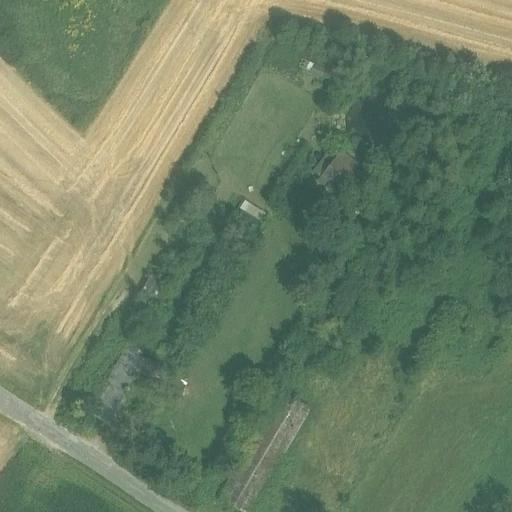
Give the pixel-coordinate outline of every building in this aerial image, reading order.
[(343,155),(323,180),(338,193),(358,168),(343,155)] [(231,217),(250,231),(261,215),(242,201),(231,217)] [(163,311),(145,342),(136,337),(92,413),(128,434),(162,375),(229,261),(201,245),(175,291),(163,311)] [(175,291),(152,277),(140,298),(163,311),(175,291)] [(169,379),(162,375),(154,389),(161,393),(169,379)] [(279,399),(221,498),(244,511),(248,511),(306,415),(296,409),(299,405),(290,399),(287,404),(279,399)]
